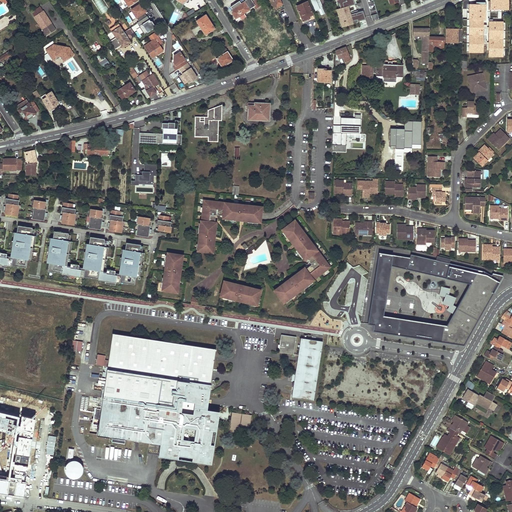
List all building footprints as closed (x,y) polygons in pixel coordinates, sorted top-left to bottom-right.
[(173,0),(173,2),(178,9),(181,9),(183,4),(189,0),(173,0)] [(240,18),(239,17),(244,14),(250,10),(249,10),(255,6),(256,8),(260,5),(256,0),(254,0),(252,2),(250,0),(246,0),(241,4),(239,1),(231,7),(233,10),(232,13),(234,16),(233,16),(236,21),(240,18)] [(269,0),(276,9),(282,5),(280,0),(269,0)] [(310,0),(315,12),(318,11),(321,16),(325,14),(319,0),(310,0)] [(336,0),(337,4),(339,4),(340,8),(338,9),(337,9),(338,14),(340,14),(341,18),(342,18),(343,22),(342,22),(344,27),(355,23),(355,22),(365,19),(363,11),(358,12),(348,15),(346,7),(350,6),(355,5),(353,0),(336,0)] [(296,6),(303,21),(308,19),(307,17),(309,16),(313,15),(307,2),(296,6)] [(140,4),(131,10),(138,22),(146,16),(143,11),(144,10),(140,4)] [(49,25),(51,23),(40,6),(31,12),(45,32),(47,33),(48,35),(55,30),(53,26),(50,27),(49,25)] [(350,6),(346,7),(348,15),(358,12),(358,10),(349,13),(349,12),(355,11),(354,9),(349,11),(348,8),(351,8),(350,6)] [(462,9),(462,30),(464,30),(464,23),(474,23),(474,9),(469,9),(469,8),(462,8),(462,9)] [(479,10),(479,20),(483,20),(483,22),(487,22),(488,20),(490,20),(490,10),(479,10)] [(138,22),(137,23),(144,35),(155,27),(151,21),(151,22),(147,16),(146,16),(138,22)] [(205,35),(215,29),(212,25),(211,25),(204,16),(196,21),(205,35)] [(118,23),(110,29),(111,32),(120,26),(118,23)] [(109,42),(115,50),(121,46),(123,49),(132,42),(130,40),(136,36),(130,28),(124,32),(120,26),(111,32),(115,38),(109,42)] [(413,29),(413,36),(423,36),(422,51),(428,51),(429,37),(429,29),(413,29)] [(446,30),(446,42),(450,42),(450,45),(453,45),(453,42),(461,43),(461,29),(451,29),(451,31),(446,30)] [(152,41),(144,47),(152,58),(163,51),(159,44),(162,42),(155,33),(149,36),(152,41)] [(444,37),(429,37),(428,51),(433,51),(433,46),(435,46),(435,48),(444,48),(444,37)] [(91,45),(96,53),(102,49),(96,41),(91,45)] [(69,48),(54,45),(46,50),(52,59),(56,56),(56,55),(63,56),(63,57),(64,59),(67,57),(68,58),(73,55),(69,48)] [(85,49),(91,57),(96,53),(91,45),(85,49)] [(335,51),(335,70),(339,70),(340,62),(338,59),(342,58),(344,62),(350,60),(345,47),(335,51)] [(222,67),(233,60),(230,56),(228,57),(226,53),(227,52),(225,49),(214,55),(222,67)] [(8,52),(0,57),(0,59),(1,61),(11,56),(8,52)] [(187,63),(179,52),(174,56),(173,63),(175,66),(174,67),(173,67),(175,71),(178,69),(187,63)] [(100,65),(103,68),(109,64),(106,59),(100,64),(100,65)] [(187,63),(178,69),(189,84),(197,78),(190,68),(187,63)] [(383,77),(383,82),(396,83),(397,77),(402,78),(403,65),(377,64),(377,68),(373,68),(373,64),(369,64),(369,66),(362,65),(362,80),(372,80),(372,73),(377,74),(376,77),(383,77)] [(132,66),(127,69),(133,78),(137,75),(133,69),(132,66)] [(37,70),(42,78),(46,76),(41,68),(37,70)] [(318,69),(318,82),(330,82),(331,71),(326,71),(326,69),(318,69)] [(145,88),(150,97),(156,93),(155,91),(157,90),(154,86),(159,83),(153,74),(142,81),(146,87),(145,88)] [(481,90),(482,92),(486,91),(483,77),(482,77),(481,74),(471,76),(472,79),(471,80),(472,83),(470,84),(469,85),(471,92),(474,92),(475,90),(477,90),(477,91),(481,90)] [(130,83),(117,91),(123,99),(133,93),(131,90),(133,88),(130,83)] [(410,88),(410,94),(419,94),(419,90),(419,86),(419,85),(414,85),(414,88),(410,88)] [(42,100),(49,111),(54,108),(53,107),(58,103),(51,92),(46,95),(47,97),(42,100)] [(15,106),(25,121),(35,114),(35,113),(38,111),(33,102),(29,104),(26,100),(15,106)] [(474,101),(467,101),(467,108),(462,108),(462,117),(467,117),(467,114),(467,113),(473,113),(473,115),(479,115),(480,105),(474,105),(474,101)] [(254,120),(268,121),(268,116),(269,116),(270,104),(255,103),(255,106),(248,106),(248,118),(254,118),(254,120)] [(208,137),(208,141),(218,142),(218,120),(221,121),(222,105),(208,111),(208,117),(208,122),(204,122),(200,122),(200,117),(195,117),(195,134),(204,134),(204,129),(208,130),(208,137)] [(360,133),(360,118),(340,118),(340,133),(332,132),(332,145),(345,145),(346,133),(360,133)] [(181,144),(182,135),(177,135),(177,129),(174,129),(175,123),(169,123),(169,119),(162,119),(162,129),(163,129),(163,138),(161,138),(158,139),(157,142),(181,144)] [(508,136),(501,129),(495,135),(492,138),(490,136),(487,140),(497,150),(504,143),(502,141),(508,136)] [(84,146),(84,154),(112,156),(112,146),(88,145),(88,146),(84,146)] [(473,158),(481,166),(487,160),(486,159),(493,153),(485,145),(478,151),(479,152),(473,158)] [(34,150),(24,152),(27,164),(26,164),(25,175),(36,175),(36,162),(37,162),(34,150)] [(429,156),(428,177),(440,177),(440,169),(444,169),(444,162),(437,162),(434,162),(434,160),(437,160),(437,156),(429,156)] [(3,159),(3,170),(22,170),(22,159),(3,159)] [(149,180),(149,184),(153,185),(154,176),(156,176),(157,165),(144,164),(144,171),(142,171),(142,175),(135,174),(135,180),(131,180),(131,185),(138,185),(139,180),(149,180)] [(465,183),(465,188),(480,188),(480,178),(477,178),(478,171),(468,171),(468,177),(468,183),(465,183)] [(378,193),(378,181),(378,179),(373,179),(373,181),(357,181),(357,189),(361,189),(361,187),(363,187),(363,189),(362,197),(370,197),(370,193),(378,193)] [(343,195),(352,195),(352,184),(349,184),(348,186),(344,186),(344,184),(344,181),(334,181),(334,193),(343,193),(343,195)] [(394,196),(403,196),(403,185),(399,185),(399,187),(395,187),(395,185),(395,182),(385,182),(385,194),(394,194),(394,196)] [(408,187),(408,199),(416,199),(416,197),(426,197),(426,185),(416,185),(416,187),(416,190),(412,190),(412,187),(408,187)] [(442,188),(432,187),(432,191),(435,192),(435,195),(435,204),(441,204),(441,202),(445,202),(445,194),(442,194),(442,193),(442,188)] [(7,203),(18,205),(19,200),(17,200),(18,195),(9,194),(8,198),(5,198),(5,203),(7,203)] [(465,197),(464,209),(472,209),(472,213),(480,213),(480,204),(481,204),(481,206),(483,206),(485,206),(485,198),(465,197)] [(34,208),(44,209),(45,204),(48,204),(48,200),(46,200),(45,202),(34,200),(33,207),(34,208)] [(198,249),(198,251),(213,253),(214,243),(212,243),(212,239),(214,240),(216,222),(214,222),(215,215),(223,216),(222,217),(225,217),(230,218),(230,219),(236,219),(247,221),(252,221),(253,221),(258,221),(260,221),(262,207),(245,205),(244,206),(241,206),(242,204),(209,201),(208,204),(203,203),(201,223),(200,228),(199,228),(199,233),(198,238),(198,244),(199,244),(198,249)] [(63,212),(75,214),(76,209),(72,209),(73,204),(64,202),(63,207),(62,207),(61,212),(63,212)] [(19,205),(18,205),(7,203),(6,206),(4,206),(3,211),(5,211),(5,214),(17,216),(19,205)] [(499,220),(507,220),(508,211),(499,211),(499,209),(499,206),(490,206),(490,218),(499,218),(499,220)] [(46,209),(44,209),(34,208),(32,219),(44,221),(44,217),(47,217),(48,213),(45,213),(46,209)] [(90,216),(101,218),(102,212),(104,213),(105,209),(102,208),(102,210),(91,209),(90,216)] [(109,220),(111,220),(111,219),(123,221),(123,217),(120,216),(120,211),(112,210),(111,215),(110,215),(109,220)] [(76,214),(75,214),(63,212),(63,215),(60,215),(60,220),(62,220),(62,223),(74,225),(76,214)] [(157,225),(159,225),(170,227),(171,222),(167,221),(168,216),(157,215),(157,217),(159,217),(159,220),(158,220),(157,225)] [(101,218),(90,216),(89,227),(100,229),(101,226),(104,226),(104,222),(102,221),(102,218),(101,218)] [(138,224),(149,225),(149,220),(152,220),(152,218),(139,216),(137,224),(138,224)] [(123,221),(111,219),(111,220),(110,223),(108,223),(107,227),(110,227),(109,231),(121,233),(123,221)] [(333,219),(333,234),(342,234),(342,231),(349,232),(350,222),(342,222),(337,221),(337,219),(333,219)] [(292,296),(292,297),(297,293),(306,286),(310,283),(310,282),(314,279),(327,269),(324,265),(327,263),(307,237),(305,238),(303,235),(305,234),(294,220),(283,229),(284,231),(287,235),(287,236),(290,240),(292,243),(295,247),(297,249),(300,254),(301,253),(304,258),(306,260),(307,259),(311,265),(305,269),(304,268),(291,278),(292,280),(289,282),(288,280),(274,291),(283,303),(288,299),(292,296)] [(355,223),(355,235),(363,235),(363,233),(372,233),(372,222),(363,222),(363,223),(355,223)] [(380,222),(376,222),(376,231),(380,232),(380,233),(379,236),(386,236),(386,233),(390,234),(390,226),(386,226),(386,224),(386,223),(380,223),(380,222)] [(0,264),(12,267),(12,264),(19,265),(18,266),(26,268),(28,259),(31,260),(32,256),(31,256),(32,248),(33,248),(34,244),(33,243),(33,240),(34,240),(35,236),(31,235),(33,228),(18,225),(17,233),(0,230),(0,264)] [(397,225),(397,239),(406,239),(406,237),(413,237),(414,227),(406,227),(401,227),(401,225),(397,225)] [(426,242),(434,242),(434,230),(426,230),(426,229),(417,229),(417,243),(426,243),(426,242)] [(69,233),(54,231),(53,238),(52,238),(51,242),(50,242),(50,246),(50,250),(49,250),(47,262),(49,262),(48,270),(55,271),(54,272),(62,273),(62,275),(84,278),(84,275),(91,276),(91,278),(99,279),(98,280),(120,284),(120,281),(127,282),(127,283),(135,285),(136,276),(139,277),(140,273),(139,273),(141,265),(142,261),(141,261),(142,257),(143,257),(143,253),(140,252),(141,245),(126,242),(125,250),(124,250),(123,254),(122,258),(123,258),(122,262),(121,262),(119,274),(115,273),(115,271),(107,270),(107,272),(103,271),(104,267),(103,267),(104,259),(105,259),(106,255),(105,255),(106,251),(107,247),(104,247),(105,239),(90,237),(89,244),(88,244),(87,248),(86,248),(86,252),(87,253),(86,256),(85,256),(83,268),(79,268),(79,265),(71,264),(71,266),(67,266),(68,261),(67,261),(68,254),(69,254),(70,249),(69,249),(69,246),(70,246),(71,241),(67,241),(69,233)] [(455,246),(455,237),(451,237),(445,237),(445,238),(445,240),(441,240),(441,248),(445,248),(444,250),(451,250),(451,248),(451,246),(455,246)] [(467,252),(476,252),(476,240),(468,240),(468,239),(459,239),(458,250),(467,250),(467,252)] [(483,245),(483,259),(492,260),(492,257),(500,257),(500,247),(492,247),(488,247),(488,245),(483,245)] [(300,254),(297,249),(295,250),(302,259),(304,258),(301,253),(300,254)] [(511,249),(503,249),(503,260),(511,260),(511,249)] [(181,272),(183,255),(169,253),(168,256),(167,261),(166,266),(164,278),(163,283),(164,283),(163,288),(163,291),(178,293),(180,276),(178,275),(179,272),(181,272)] [(438,256),(437,261),(411,254),(411,258),(379,253),(366,323),(373,325),(373,331),(464,345),(502,276),(493,273),(491,275),(483,271),(449,263),(451,259),(438,256)] [(310,283),(306,286),(307,288),(316,281),(314,279),(310,282),(310,283)] [(241,285),(224,281),(220,295),(223,296),(228,297),(228,298),(233,299),(244,302),(250,303),(250,302),(255,304),(257,304),(261,290),(244,286),(244,288),(240,287),(241,285)] [(511,314),(511,317),(504,313),(503,315),(501,318),(504,320),(511,324),(511,322),(511,314)] [(511,324),(504,320),(502,323),(505,325),(501,333),(511,338),(511,328),(509,327),(511,324)] [(192,458),(192,461),(211,464),(219,412),(207,410),(216,349),(112,334),(101,409),(97,409),(95,419),(100,420),(98,434),(161,444),(159,457),(178,459),(179,456),(192,458)] [(281,335),(279,352),(293,354),(296,337),(281,335)] [(501,346),(505,348),(509,341),(499,336),(496,342),(492,341),(490,344),(492,345),(496,347),(498,348),(499,345),(501,346)] [(301,338),(292,397),(313,400),(322,342),(301,338)] [(72,340),(70,350),(81,352),(83,342),(72,340)] [(501,354),(503,351),(499,349),(498,348),(496,347),(495,350),(492,349),(490,352),(487,350),(484,355),(490,359),(492,356),(494,357),(500,361),(503,355),(501,354)] [(105,360),(105,356),(97,355),(96,365),(107,367),(108,361),(105,360)] [(485,361),(477,376),(483,380),(484,378),(491,382),(496,373),(491,370),(491,371),(489,370),(492,365),(485,361)] [(509,390),(511,384),(511,382),(509,381),(508,382),(505,380),(502,379),(497,388),(503,392),(506,388),(509,390)] [(466,387),(472,389),(474,384),(469,381),(466,387)] [(495,397),(486,392),(483,397),(479,394),(478,396),(468,390),(463,399),(474,405),(475,402),(476,400),(489,408),(494,410),(497,405),(492,402),(495,397)] [(476,400),(475,402),(488,409),(489,408),(476,400)] [(229,432),(249,435),(252,415),(232,412),(229,432)] [(89,433),(92,413),(88,413),(87,418),(80,417),(79,426),(85,426),(84,436),(96,437),(97,434),(89,433)] [(458,433),(459,433),(461,430),(466,433),(470,428),(466,426),(468,423),(455,415),(453,419),(455,420),(454,422),(452,425),(450,428),(458,433)] [(455,444),(459,438),(456,436),(458,433),(450,428),(449,427),(447,431),(450,432),(447,436),(446,439),(443,438),(442,437),(436,447),(449,455),(455,444)] [(491,436),(484,448),(487,449),(485,453),(494,458),(496,455),(492,452),(494,449),(495,447),(498,449),(500,450),(504,443),(491,436)] [(438,474),(442,476),(447,467),(441,463),(442,461),(442,460),(444,457),(441,455),(439,458),(435,465),(438,467),(437,468),(435,472),(438,474)] [(421,467),(428,471),(431,466),(431,464),(435,466),(435,465),(439,458),(436,456),(436,457),(434,460),(428,456),(421,467)] [(489,461),(480,456),(478,459),(477,458),(472,467),(485,474),(487,470),(485,469),(486,467),(487,464),(489,461)] [(65,463),(64,479),(82,480),(82,464),(65,463)] [(441,478),(448,481),(450,477),(451,475),(454,477),(455,476),(459,469),(455,467),(453,470),(447,467),(442,476),(441,478)] [(457,479),(455,484),(460,487),(461,488),(466,478),(460,474),(462,471),(459,469),(455,476),(458,478),(457,479)] [(472,488),(480,492),(483,487),(476,482),(477,480),(470,476),(466,484),(469,486),(472,488)] [(503,486),(506,501),(511,500),(511,499),(511,479),(506,481),(506,485),(503,486)] [(483,498),(485,495),(480,492),(472,488),(471,489),(468,494),(472,496),(476,499),(481,501),(483,498)] [(405,501),(407,502),(405,506),(407,508),(404,511),(414,511),(417,508),(415,507),(420,499),(409,493),(405,501)]
